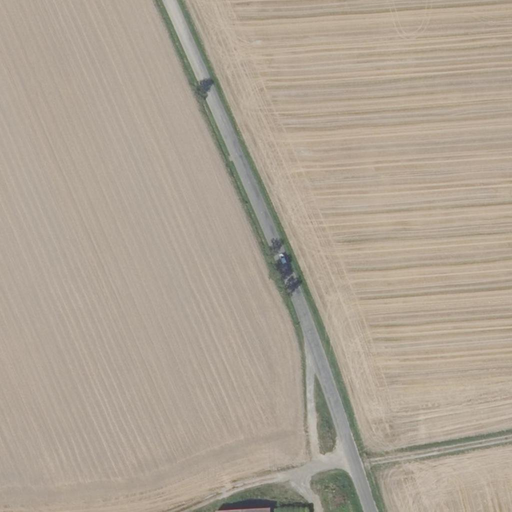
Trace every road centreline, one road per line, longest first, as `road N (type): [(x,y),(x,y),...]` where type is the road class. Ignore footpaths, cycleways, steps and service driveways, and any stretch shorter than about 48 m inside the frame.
road 1 (tertiary): [(167,0),(310,331),(370,511)]
road 2 (track): [(511,437),(316,467),(181,511)]
road 3 (track): [(316,467),(309,360),(316,349)]
